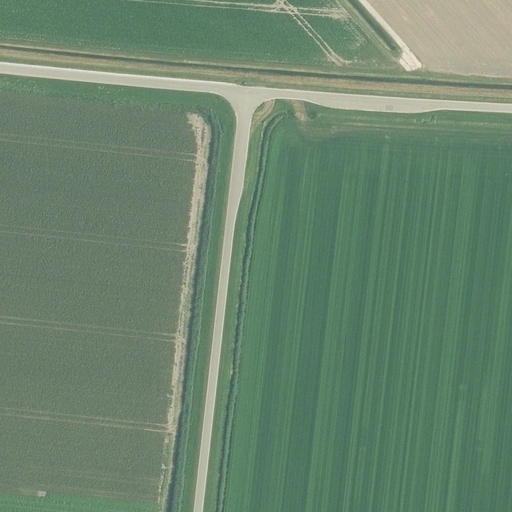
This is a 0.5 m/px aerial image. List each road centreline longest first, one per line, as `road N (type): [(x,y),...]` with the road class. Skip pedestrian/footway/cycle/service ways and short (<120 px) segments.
road 1 (unclassified): [(194,511),(247,91)]
road 2 (unclassified): [(511,108),(247,91)]
road 3 (unclassified): [(247,91),(0,68)]
